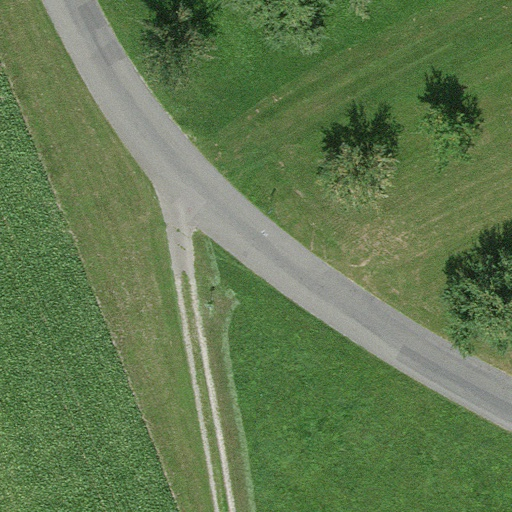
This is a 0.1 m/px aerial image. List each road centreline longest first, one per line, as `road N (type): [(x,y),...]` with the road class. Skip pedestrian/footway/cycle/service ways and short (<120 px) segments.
road 1 (unclassified): [(82,0),(169,168),(372,328),(511,409)]
road 2 (track): [(237,511),(169,168)]
